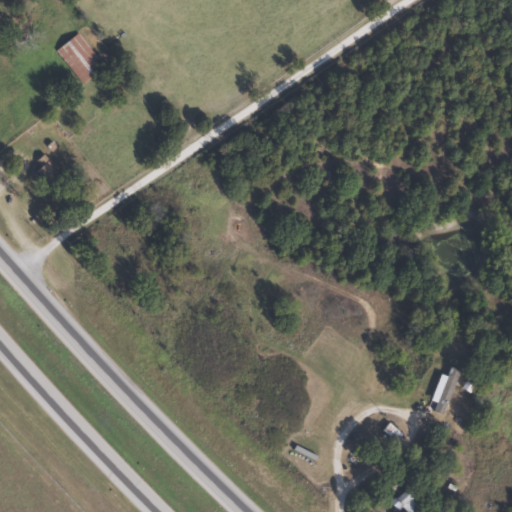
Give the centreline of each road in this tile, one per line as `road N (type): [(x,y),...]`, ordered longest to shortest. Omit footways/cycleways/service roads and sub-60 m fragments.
road 1 (trunk): [(244,511),(180,454),(0,251)]
road 2 (trunk): [(0,341),(161,511)]
